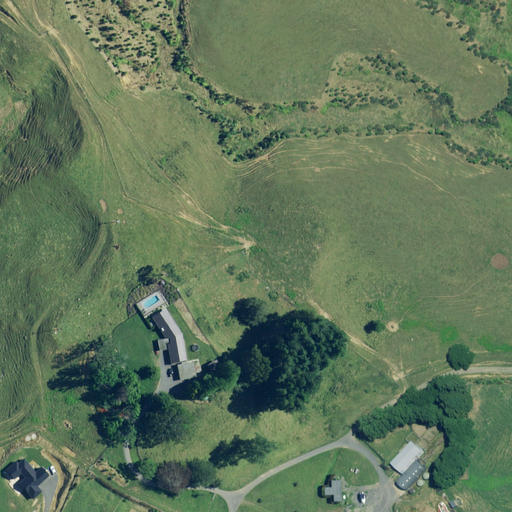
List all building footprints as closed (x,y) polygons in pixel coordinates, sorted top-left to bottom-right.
[(179,334),(167,315),(155,323),(165,339),(156,340),(158,351),(167,349),(170,365),(175,364),(175,362),(185,360),(179,334)] [(194,378),(191,363),(176,365),(179,380),(194,378)] [(406,474),(420,460),(427,453),(415,441),(394,464),(406,474)] [(420,460),(406,474),(399,482),(408,490),(429,468),(420,460)] [(431,476),(428,473),(419,484),(422,487),(431,476)] [(338,480),(330,480),(331,487),(324,488),(324,496),(333,495),(333,502),(340,501),(338,480)] [(444,511),(443,502),(396,511),(444,511)]
